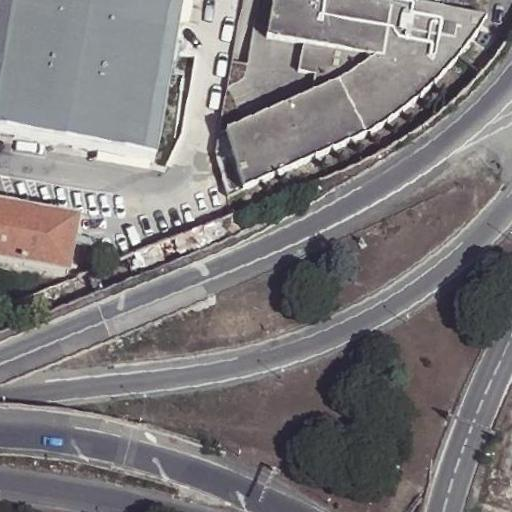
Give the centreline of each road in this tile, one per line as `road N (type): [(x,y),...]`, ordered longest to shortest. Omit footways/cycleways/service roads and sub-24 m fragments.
road 1 (motorway): [(511,79),(426,160),(343,211),(0,360)]
road 2 (motorway): [(511,204),(434,280),(324,342),(249,365),(0,398)]
road 3 (motorway): [(281,511),(125,457),(0,444)]
road 4 (motorway): [(511,343),(445,511)]
road 5 (tertiary): [(167,511),(0,482)]
